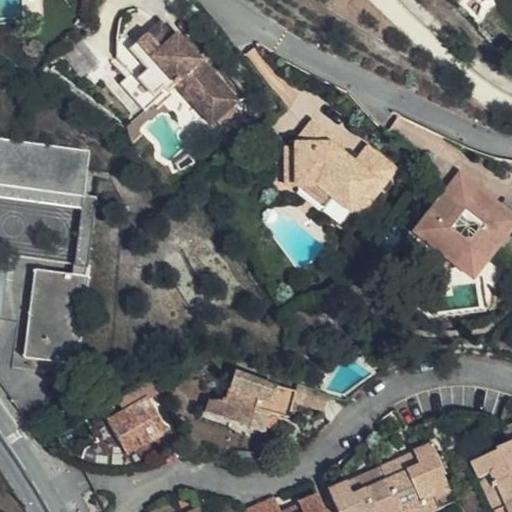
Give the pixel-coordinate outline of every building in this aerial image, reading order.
[(241,101),(163,19),(135,45),(213,127),(241,101)] [(318,152),(325,142),(307,124),(298,134),(318,152)] [(0,173),(81,185),(82,179),(79,179),(84,140),(0,127),(0,173)] [(339,152),(325,142),(318,152),(298,134),(290,143),(290,157),(281,156),(280,188),(299,187),(327,209),(344,221),(350,214),(356,220),(392,175),(364,152),(350,169),(334,157),(339,152)] [(0,185),(76,197),(67,263),(84,265),(84,255),(81,254),(90,188),(81,185),(0,173),(0,185)] [(472,201),(479,193),(463,180),(452,191),(461,200),(472,201)] [(318,219),(327,209),(299,187),(290,197),(318,219)] [(511,230),(511,220),(479,193),(472,201),(461,200),(452,191),(416,235),(449,265),(455,257),(467,267),(477,255),(485,262),(511,230)] [(468,281),(485,262),(477,255),(467,267),(455,257),(449,265),(468,281)] [(84,265),(67,263),(29,257),(17,346),(71,354),(84,265)] [(335,375),(324,388),(326,390),(341,395),(372,375),(352,358),(344,362),(335,375)] [(293,394),(292,393),(230,376),(224,404),(211,402),(210,408),(206,408),(204,420),(262,433),(267,413),(288,418),(291,403),(293,394)] [(326,390),(324,388),(295,383),(292,393),(293,394),(291,403),(322,408),(326,390)] [(140,423),(146,420),(135,402),(96,427),(110,450),(124,441),(131,450),(149,438),(140,423)] [(156,435),(146,420),(140,423),(149,438),(156,435)] [(505,511),(511,511),(511,423),(501,429),(507,443),(494,448),(495,451),(470,463),(477,479),(488,475),(505,511)] [(124,441),(110,450),(116,459),(131,450),(124,441)] [(430,444),(411,453),(416,466),(381,483),(394,511),(399,511),(430,499),(435,509),(452,501),(441,476),(444,473),(430,444)] [(416,466),(411,453),(374,469),(381,483),(416,466)] [(381,483),(374,469),(341,483),(347,498),(381,483)] [(491,511),(505,511),(488,475),(477,479),(491,511)] [(394,511),(381,483),(347,498),(341,483),(322,492),(331,511),(394,511)] [(317,511),(311,499),(292,508),(293,511),(271,511),(265,498),(249,506),(251,511),(317,511)] [(428,511),(435,509),(430,499),(399,511),(428,511)]
